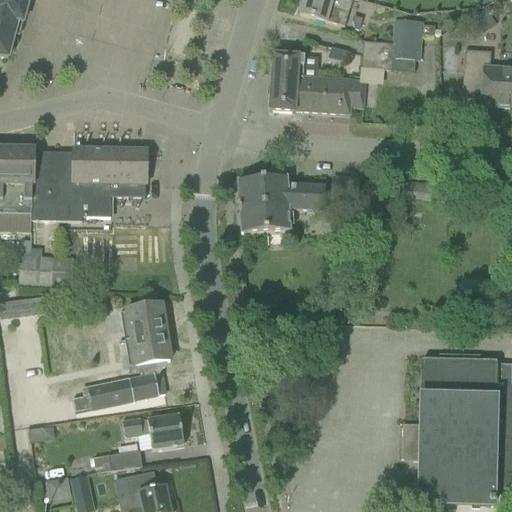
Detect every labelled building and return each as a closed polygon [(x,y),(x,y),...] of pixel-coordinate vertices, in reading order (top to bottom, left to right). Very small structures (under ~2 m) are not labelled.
[(0,0),(0,34),(13,38),(17,25),(22,26),(25,17),(26,17),(29,7),(27,7),(28,4),(11,0),(0,0)] [(345,0),(303,0),(298,18),(317,24),(343,30),(351,2),(345,0)] [(483,12),(470,20),(480,37),(494,28),(483,12)] [(393,25),(391,47),(392,47),(419,49),(420,38),(438,39),(439,34),(432,34),(432,30),(421,29),(421,27),(393,25)] [(0,60),(7,61),(13,38),(0,34),(0,60)] [(391,61),(392,47),(391,47),(362,45),(361,58),(374,59),(391,61)] [(391,61),(390,62),(418,64),(419,49),(392,47),(391,61)] [(271,58),(269,97),(294,98),(295,81),(301,81),(316,82),(317,81),(318,62),(303,61),(303,51),(290,50),(289,59),(271,58)] [(511,111),(511,72),(489,71),(490,55),(464,53),(461,102),(462,102),(462,93),(481,94),(480,110),(511,111)] [(373,73),(390,74),(390,62),(391,61),(374,59),(361,58),(360,70),(360,72),(373,73)] [(348,69),(347,80),(359,80),(360,72),(360,70),(348,69)] [(294,98),(269,97),(268,115),(294,116),(294,115),(348,119),(349,112),(362,113),(363,93),(363,85),(317,82),(317,81),(316,82),(301,81),(295,81),(294,98)] [(32,153),(31,153),(0,153),(0,237),(29,238),(29,224),(30,157),(32,157),(32,153)] [(29,224),(30,224),(61,226),(81,226),(81,222),(110,222),(110,201),(144,202),(144,188),(145,188),(145,155),(72,153),(72,157),(32,157),(30,157),(29,224)] [(357,183),(331,181),(330,202),(355,204),(357,183)] [(285,182),(236,185),(240,239),(260,238),(288,235),(287,213),(322,215),(324,192),(286,189),(285,182)] [(389,187),(388,201),(439,204),(440,191),(389,187)] [(18,245),(18,261),(19,261),(29,262),(30,245),(18,245)] [(29,262),(19,261),(18,289),(71,292),(72,264),(29,262)] [(43,302),(0,308),(0,313),(1,323),(45,316),(43,302)] [(130,344),(168,338),(167,330),(163,331),(159,309),(140,312),(120,317),(124,335),(128,334),(130,344)] [(168,338),(130,344),(135,369),(135,370),(138,370),(142,382),(158,378),(158,377),(166,366),(166,365),(169,364),(166,345),(170,345),(168,338)] [(401,444),(401,465),(417,465),(417,493),(417,506),(478,507),(495,508),(496,493),(511,493),(511,388),(511,369),(496,369),(496,365),(478,365),(479,359),(438,358),(438,368),(420,368),(418,430),(402,429),(401,444)] [(89,401),(73,405),(76,417),(91,413),(131,404),(131,405),(144,402),(164,399),(160,378),(158,378),(142,382),(87,394),(89,401)] [(138,423),(121,426),(123,442),(136,440),(138,455),(150,453),(150,454),(182,450),(177,419),(138,425),(138,423)] [(39,432),(27,434),(29,447),(41,445),(39,432)] [(106,460),(93,462),(95,478),(109,476),(140,471),(138,455),(106,460)] [(152,476),(113,484),(118,511),(167,511),(163,490),(156,491),(152,476)] [(91,508),(85,480),(69,484),(75,511),(91,508)] [(47,487),(50,502),(67,499),(65,484),(47,487)]
